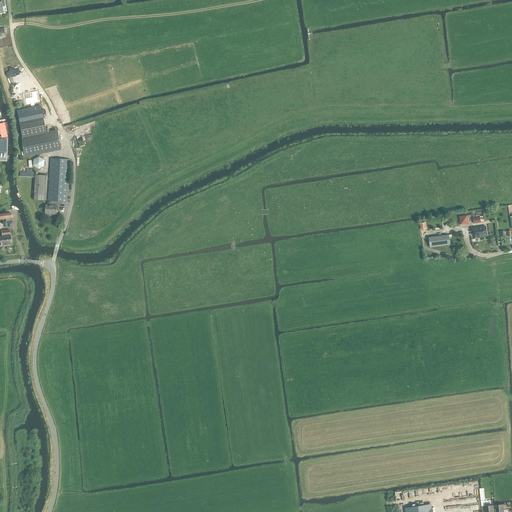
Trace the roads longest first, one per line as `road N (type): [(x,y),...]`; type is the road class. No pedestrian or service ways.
road 1 (unclassified): [(49,511),(55,436),(34,356),(50,265)]
road 2 (track): [(11,25),(70,26),(256,0)]
road 3 (track): [(60,130),(14,48),(7,0)]
